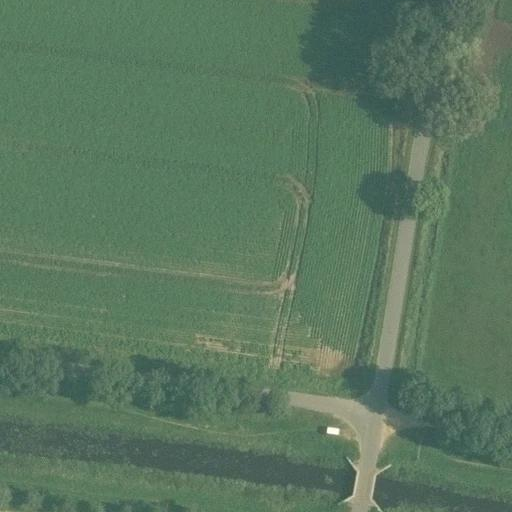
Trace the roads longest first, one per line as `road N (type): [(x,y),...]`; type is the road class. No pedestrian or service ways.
road 1 (unclassified): [(374,414),(441,0)]
road 2 (unclassified): [(374,414),(0,361)]
road 3 (track): [(0,481),(225,511)]
road 4 (track): [(511,436),(374,414)]
